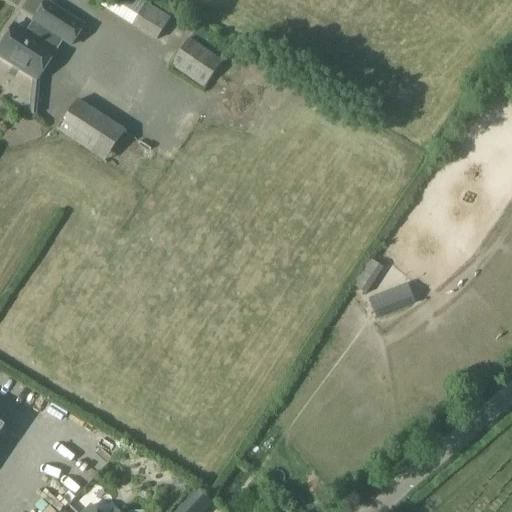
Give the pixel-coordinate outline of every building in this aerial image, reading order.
[(157,40),(170,19),(139,0),(106,0),(102,6),(157,40)] [(71,44),(83,25),(45,2),(26,33),(14,25),(0,44),(0,56),(36,80),(63,39),(71,44)] [(204,86),(221,61),(188,39),(172,64),(204,86)] [(105,160),(123,131),(77,101),(58,130),(105,160)] [(381,270),(368,261),(351,288),(365,296),(381,270)] [(377,319),(413,304),(406,286),(370,301),(377,319)] [(204,511),(211,504),(196,490),(175,511),(204,511)]
